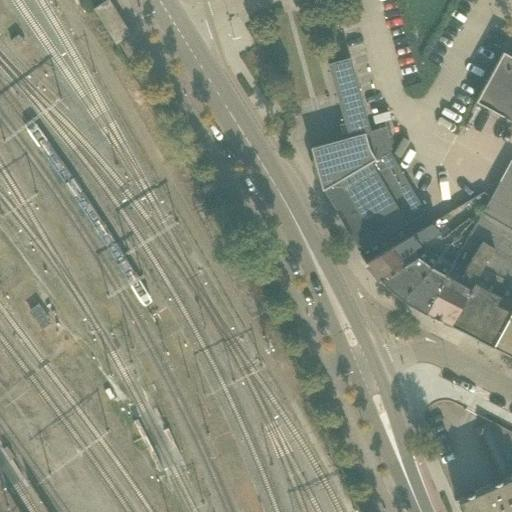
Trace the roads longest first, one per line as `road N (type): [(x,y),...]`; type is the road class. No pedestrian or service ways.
road 1 (secondary): [(366,374),(292,216),(180,36)]
road 2 (secondary): [(420,511),(366,374)]
road 3 (residential): [(511,392),(437,354),(388,364)]
